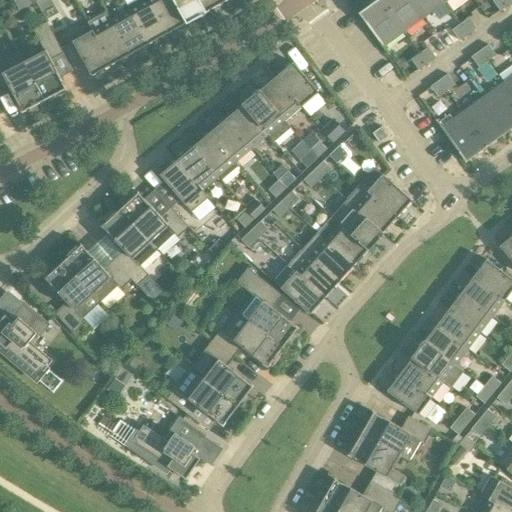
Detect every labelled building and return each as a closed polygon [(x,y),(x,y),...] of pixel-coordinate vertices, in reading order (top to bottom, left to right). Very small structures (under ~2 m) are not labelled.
[(19,10),(32,4),(29,0),(14,0),(19,10)] [(42,11),(54,5),(51,0),(39,0),(36,2),(42,11)] [(148,0),(146,0),(129,9),(149,44),(167,33),(148,0)] [(173,0),(148,0),(167,33),(186,23),(173,0)] [(205,12),(198,0),(173,0),(186,23),(186,24),(206,13),(206,12),(205,12)] [(223,0),(198,0),(205,12),(206,12),(224,2),(223,0)] [(404,32),(380,0),(377,0),(358,13),(388,55),(389,54),(384,46),(404,32)] [(424,17),(411,0),(380,0),(404,32),(424,17)] [(442,0),(411,0),(424,17),(445,3),(442,0)] [(509,6),(504,0),(494,0),(493,1),(500,12),(509,6)] [(149,44),(129,9),(111,20),(130,54),(149,44)] [(111,20),(110,20),(106,12),(87,23),(92,31),(111,65),(130,54),(111,20)] [(469,18),(460,24),(468,35),(477,29),(469,18)] [(44,51),(24,62),(44,100),(66,89),(51,60),(63,53),(47,22),(33,29),(44,51)] [(468,35),(460,24),(452,31),(459,41),(468,35)] [(111,65),(92,31),(72,41),(91,76),(111,65)] [(488,45),(480,51),(487,62),(496,56),(488,45)] [(428,48),(419,54),(427,65),(436,58),(428,48)] [(0,86),(7,83),(19,106),(22,112),(26,110),(44,100),(24,62),(18,51),(0,61),(0,86)] [(487,62),(480,51),(471,57),(479,68),(487,62)] [(427,65),(419,54),(411,60),(419,71),(427,65)] [(276,77),(301,107),(318,93),(293,63),(276,77)] [(447,75),(439,81),(447,91),(455,85),(447,75)] [(276,77),(260,91),(259,91),(284,121),(301,107),(276,77)] [(511,77),(503,84),(511,96),(511,77)] [(447,91),(439,81),(430,87),(438,98),(447,91)] [(511,128),(511,96),(503,84),(482,99),(507,132),(511,128)] [(259,91),(260,91),(259,90),(241,105),(242,105),(243,105),(268,135),(274,142),(291,128),(284,121),(259,91)] [(482,99),(462,113),(486,147),(507,132),(482,99)] [(242,105),(226,119),(251,149),(268,135),(243,105),(242,105)] [(486,147),(462,113),(442,128),(436,120),(435,121),(465,162),(486,147)] [(226,119),(210,133),(235,163),(251,149),(226,119)] [(333,142),(344,132),(332,120),(322,130),(333,142)] [(379,143),(389,136),(382,127),(372,134),(379,143)] [(210,133),(193,147),(218,177),(225,185),(242,172),(235,163),(210,133)] [(319,141),(309,151),(317,159),(327,150),(319,141)] [(337,164),(347,154),(339,146),(329,156),(337,164)] [(193,147),(177,161),(202,191),(218,177),(193,147)] [(317,159),(309,151),(299,160),(307,168),(317,159)] [(202,191),(177,161),(159,175),(191,213),(208,198),(202,191)] [(313,171),(321,179),(331,170),(323,162),(313,171)] [(281,164),(271,174),(278,181),(288,171),(281,164)] [(375,168),(360,186),(396,218),(411,201),(375,168)] [(288,171),(278,181),(286,189),(295,179),(288,171)] [(321,179),(313,171),(303,180),(311,188),(321,179)] [(286,189),(278,181),(268,190),(276,198),(286,189)] [(360,186),(345,202),(382,234),(383,233),(396,218),(360,186)] [(292,191),(282,201),(290,209),(300,200),(292,191)] [(138,193),(119,210),(157,250),(174,235),(177,238),(188,227),(170,207),(160,217),(138,193)] [(247,211),(254,219),(264,209),(257,201),(247,211)] [(290,209),(282,201),(272,210),(280,218),(290,209)] [(382,234),(345,202),(331,218),(338,224),(368,250),(367,250),(368,251),(383,234),(383,233),(382,234)] [(157,250),(119,210),(104,223),(105,223),(101,226),(106,231),(123,250),(113,260),(131,280),(137,286),(148,275),(140,266),(157,250)] [(254,219),(247,211),(237,220),(245,228),(254,219)] [(260,222),(251,231),(258,239),(268,230),(260,222)] [(338,224),(325,239),(324,240),(353,266),(367,250),(368,250),(338,224)] [(258,239),(251,231),(241,240),(249,248),(258,239)] [(317,233),(302,249),(339,282),(353,266),(324,240),(325,239),(317,233)] [(511,236),(499,247),(511,262),(511,236)] [(217,257),(227,247),(219,239),(209,250),(217,257)] [(81,245),(62,262),(100,303),(117,287),(120,290),(131,280),(113,260),(103,269),(81,245)] [(302,249),(288,266),(324,299),(339,282),(302,249)] [(473,277),(505,301),(511,291),(511,280),(486,261),(473,277)] [(100,303),(62,262),(47,275),(48,276),(45,278),(49,283),(66,303),(55,313),(73,333),(86,322),(83,318),(100,303)] [(324,299),(288,266),(273,282),(309,315),(324,299)] [(238,314),(282,348),(297,328),(271,308),(281,295),(247,269),(236,283),(253,295),(238,314)] [(473,277),(461,294),(492,317),(505,301),(473,277)] [(39,337),(50,325),(9,290),(0,301),(0,304),(14,316),(17,318),(13,323),(4,315),(0,320),(0,344),(3,347),(0,349),(0,352),(1,353),(34,381),(37,384),(50,369),(48,366),(52,361),(51,361),(28,342),(35,334),(39,337)] [(461,294),(449,310),(480,333),(492,317),(461,294)] [(480,333),(449,310),(437,326),(468,349),(480,333)] [(282,348),(238,314),(224,333),(220,330),(212,340),(234,357),(241,347),(262,363),(267,367),(270,364),(282,348)] [(184,323),(175,316),(167,325),(176,332),(184,323)] [(437,326),(425,342),(424,343),(455,366),(468,349),(437,326)] [(234,357),(212,340),(199,358),(211,368),(202,380),(237,406),(252,387),(226,367),(234,357)] [(424,343),(425,342),(424,341),(410,359),(411,360),(412,359),(443,383),(451,388),(463,372),(455,366),(424,343)] [(511,370),(511,357),(510,356),(501,366),(510,373),(511,370)] [(411,360),(399,376),(431,399),(443,383),(412,359),(411,360)] [(119,396),(133,375),(122,368),(108,389),(119,396)] [(237,406),(202,380),(193,373),(179,391),(175,388),(167,399),(189,416),(196,406),(217,422),(222,426),(225,422),(237,406)] [(431,399),(399,376),(387,392),(418,416),(431,399)] [(492,377),(484,387),(493,394),(501,384),(492,377)] [(493,394),(484,387),(476,397),(484,404),(493,394)] [(511,397),(511,394),(505,389),(497,399),(505,406),(511,397)] [(466,409),(458,419),(467,426),(475,416),(466,409)] [(479,420),(488,427),(496,417),(487,410),(479,420)] [(361,435),(399,457),(409,462),(420,442),(424,444),(432,431),(408,417),(401,430),(373,413),(361,435)] [(196,450),(205,436),(178,417),(169,431),(173,434),(167,443),(143,426),(129,445),(154,463),(166,470),(167,468),(185,480),(199,459),(190,452),(193,448),(196,450)] [(467,426),(458,419),(450,429),(459,436),(467,426)] [(488,427),(479,420),(471,430),(480,438),(488,427)] [(399,457),(361,435),(350,452),(351,452),(349,456),(354,459),(377,472),(370,484),(393,498),(405,477),(391,469),(399,457)] [(459,445),(461,447),(450,461),(456,466),(467,452),(469,454),(476,445),(466,437),(459,445)] [(511,448),(499,464),(511,474),(511,448)] [(450,494),(456,482),(446,477),(440,488),(450,494)] [(480,496),(489,500),(510,511),(511,511),(511,489),(491,477),(480,496)] [(334,480),(322,502),(340,511),(379,511),(382,509),(387,511),(394,511),(400,502),(393,498),(370,484),(363,496),(334,480)] [(510,511),(489,500),(482,511),(510,511)] [(433,501),(426,511),(439,511),(443,506),(433,501)] [(340,511),(322,502),(315,511),(340,511)]
